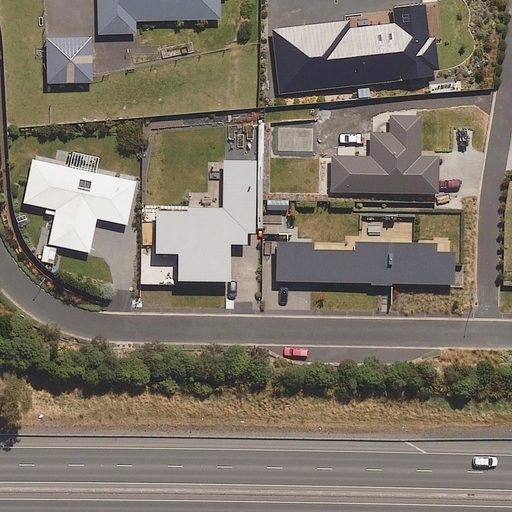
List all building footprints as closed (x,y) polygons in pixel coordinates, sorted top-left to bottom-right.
[(96,0),(97,34),(133,33),(133,20),(218,18),(217,0),(96,0)] [(349,22),(273,30),(280,94),(434,77),(434,71),(439,70),(436,37),(429,37),(426,6),(395,9),(397,25),(350,30),(349,22)] [(90,81),(89,38),(45,39),(46,83),(90,81)] [(368,157),(330,156),(330,192),(435,194),(436,157),(418,156),(418,116),(388,115),(387,133),(369,133),(368,157)] [(21,202),(53,209),(46,244),(87,252),(94,218),(124,224),(133,182),(30,159),(21,202)] [(152,253),(175,253),(175,281),(227,281),(226,244),(243,244),(243,233),(252,233),(252,161),(221,162),(221,209),(151,210),(152,253)] [(269,204),(269,234),(288,234),(288,204),(269,204)] [(273,280),(450,286),(451,252),(433,251),(434,246),(350,244),(350,249),(310,248),(310,242),(274,241),(273,280)] [(52,265),(55,248),(40,245),(36,262),(52,265)]
